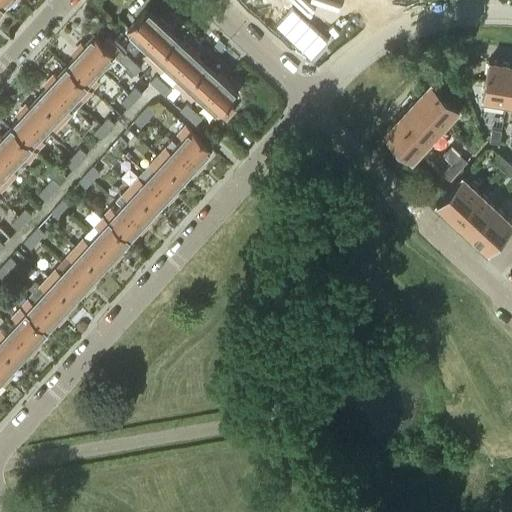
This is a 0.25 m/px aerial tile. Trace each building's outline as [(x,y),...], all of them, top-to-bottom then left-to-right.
[(134,53),(138,49),(142,44),(161,23),(145,9),(134,21),(127,29),(128,30),(135,37),(127,46),(129,47),(134,53)] [(138,49),(144,54),(153,63),(176,37),(161,23),(142,44),(138,49)] [(94,34),(80,50),(100,68),(114,53),(114,52),(113,51),(118,45),(116,43),(108,36),(102,42),(94,34)] [(153,63),(162,71),(168,77),(191,51),(176,37),(153,63)] [(94,74),(100,68),(80,50),(66,65),(92,88),(100,79),(94,74)] [(119,59),(126,66),(133,59),(125,51),(119,58),(119,59)] [(206,65),(191,51),(168,77),(183,91),(206,65)] [(135,74),(135,73),(141,66),(133,59),(126,66),(135,74)] [(505,101),(511,63),(488,59),(482,98),(505,101)] [(66,65),(52,80),(78,103),(83,98),(92,88),(66,65)] [(222,79),(206,65),(183,91),(192,99),(197,94),(203,99),(222,79)] [(149,81),(157,88),(164,80),(156,73),(149,81)] [(237,93),(222,79),(203,99),(219,114),(220,113),(225,118),(235,107),(229,102),(237,93)] [(52,80),(38,95),(64,119),(72,109),(78,103),(52,80)] [(172,88),(164,80),(157,88),(165,95),(172,88)] [(431,81),(415,98),(443,124),(459,107),(431,81)] [(135,85),(128,93),(135,100),(142,92),(135,85)] [(128,108),(135,100),(128,93),(121,101),(128,108)] [(56,128),(64,119),(38,95),(25,111),(52,136),(54,134),(53,133),(57,129),(56,128)] [(415,98),(399,116),(428,142),(443,124),(415,98)] [(187,116),(194,108),(186,101),(180,108),(187,116)] [(148,103),(140,112),(148,118),(155,110),(148,103)] [(196,123),(202,116),(194,108),(187,116),(196,123)] [(25,111),(11,126),(36,149),(45,140),(47,142),(52,136),(25,111)] [(141,126),(148,118),(140,112),(133,120),(141,126)] [(115,122),(107,116),(100,124),(107,130),(115,122)] [(383,133),(412,159),(428,142),(399,116),(383,133)] [(100,139),(107,130),(100,124),(93,132),(100,139)] [(185,124),(177,133),(171,140),(196,163),(210,147),(185,124)] [(0,143),(23,164),(28,158),(36,149),(11,126),(0,137),(0,143)] [(492,128),(490,141),(499,142),(501,129),(492,128)] [(121,134),(113,142),(120,149),(127,141),(121,134)] [(473,153),(480,146),(470,138),(464,145),(466,147),(473,153)] [(183,178),(196,163),(171,140),(166,146),(157,155),(183,178)] [(113,142),(106,150),(113,157),(120,149),(113,142)] [(0,143),(0,171),(9,179),(23,164),(0,143)] [(73,154),(80,160),(87,152),(80,146),(73,154)] [(466,147),(451,164),(458,170),(473,153),(466,147)] [(491,159),(501,167),(507,160),(498,151),(491,159)] [(73,169),(80,160),(73,154),(66,162),(73,169)] [(183,178),(157,155),(149,164),(143,170),(148,175),(169,193),(183,178)] [(510,176),(511,173),(511,164),(507,160),(501,167),(510,176)] [(45,184),(53,191),(59,183),(66,174),(54,163),(54,164),(46,172),(52,177),(48,181),(45,184)] [(85,173),(93,179),(100,171),(93,164),(85,173)] [(450,179),(458,170),(451,164),(443,172),(450,179)] [(169,193),(148,175),(143,170),(130,185),(155,208),(169,193)] [(0,189),(9,179),(0,171),(0,189)] [(41,175),(48,181),(52,177),(46,172),(45,171),(41,175)] [(85,173),(78,180),(85,187),(93,179),(85,173)] [(453,219),(479,190),(462,174),(436,203),(453,219)] [(45,200),(53,191),(45,184),(38,193),(45,200)] [(142,224),(155,208),(130,185),(122,194),(116,200),(142,224)] [(453,219),(470,235),(497,206),(479,190),(453,219)] [(65,195),(58,203),(65,210),(72,201),(65,195)] [(142,224),(116,200),(110,206),(102,215),(128,239),(142,224)] [(58,218),(65,210),(58,203),(51,211),(58,218)] [(511,220),(497,206),(470,235),(488,251),(511,224),(511,220)] [(25,207),(18,215),(25,221),(32,213),(25,207)] [(17,229),(25,221),(18,215),(10,223),(17,229)] [(114,254),(128,239),(102,215),(94,224),(99,229),(95,234),(93,235),(114,254)] [(38,225),(30,234),(38,240),(45,232),(38,225)] [(101,269),(114,254),(93,235),(95,234),(90,230),(75,246),(101,269)] [(38,240),(30,234),(23,242),(31,248),(38,240)] [(87,285),(101,269),(75,246),(67,255),(61,261),(87,285)] [(3,264),(10,270),(17,262),(10,256),(3,264)] [(61,261),(47,276),(73,300),(87,285),(61,261)] [(10,270),(3,264),(0,267),(0,275),(3,279),(10,270)] [(60,315),(73,300),(47,276),(40,284),(35,279),(29,286),(33,290),(32,291),(60,315)] [(32,291),(19,306),(46,330),(60,315),(32,291)] [(32,346),(46,330),(19,306),(11,315),(6,322),(32,346)] [(32,346),(6,322),(1,328),(0,328),(0,344),(19,361),(32,346)] [(0,371),(5,376),(19,361),(0,344),(0,371)]
